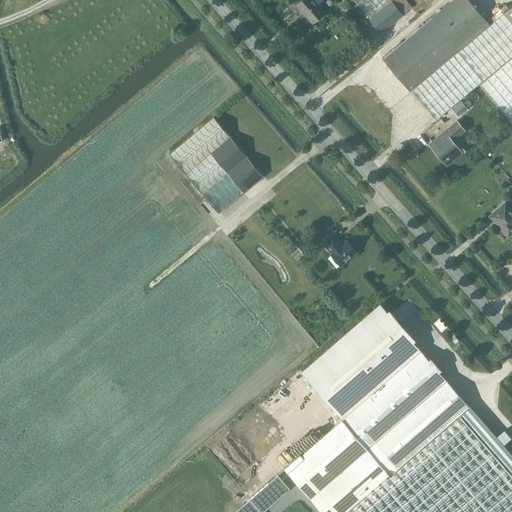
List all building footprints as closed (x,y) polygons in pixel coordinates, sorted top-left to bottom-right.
[(312,23),(325,11),(314,0),(301,0),(296,5),(312,23)] [(353,0),(369,19),(391,0),(390,0),(353,0)] [(391,0),(369,19),(381,33),(403,14),(391,0)] [(490,25),(468,0),(452,0),(383,59),(435,120),(479,84),(511,123),(511,6),(503,14),(503,13),(490,25)] [(390,0),(391,0),(403,14),(412,7),(406,0),(390,0)] [(461,101),(452,109),(458,116),(468,108),(461,101)] [(169,154),(219,213),(263,176),(230,136),(213,116),(169,154)] [(465,130),(456,120),(431,141),(441,153),(438,155),(446,165),(462,152),(453,140),(465,130)] [(511,210),(506,204),(492,216),(502,229),(502,230),(506,234),(509,234),(511,231),(511,210)] [(347,241),(342,245),(333,235),(323,243),(332,254),(331,255),(340,266),(356,251),(347,241)] [(298,256),(304,249),(296,242),(290,249),(298,256)] [(342,419),(285,469),(322,511),(511,511),(511,456),(419,352),(379,304),(301,371),(342,419)] [(282,389),(280,394),(292,399),(294,395),(282,389)] [(303,450),(292,436),(275,450),(286,464),(303,450)] [(250,499),(236,511),(263,511),(290,489),(282,480),(277,484),(273,479),(250,499)]
